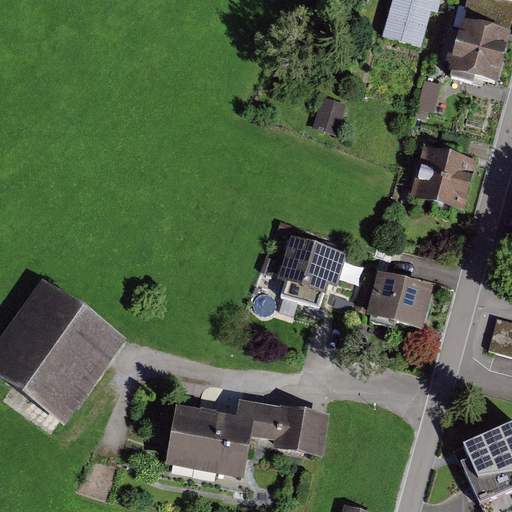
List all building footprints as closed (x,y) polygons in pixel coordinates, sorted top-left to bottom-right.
[(394,0),(384,38),(423,49),(435,3),(442,5),(443,0),(394,0)] [(511,0),(469,0),(451,72),(499,85),(511,36),(510,35),(511,27),(511,0)] [(297,69),(309,73),(312,64),(300,60),(297,69)] [(443,87),(426,83),(418,111),(435,116),(443,87)] [(347,107),(323,99),(313,131),(337,139),(347,107)] [(478,164),(425,150),(412,200),(465,214),(478,164)] [(350,256),(292,238),(279,281),(287,283),(282,300),(322,313),(330,289),(339,292),(350,256)] [(435,290),(379,275),(368,318),(423,333),(435,290)] [(128,343),(43,282),(0,342),(0,381),(66,429),(128,343)] [(511,325),(498,322),(490,354),(511,359),(511,325)] [(237,419),(178,409),(168,467),(245,481),(252,439),(276,443),(274,453),(324,461),(332,417),(240,402),(237,419)] [(511,511),(511,428),(465,450),(470,461),(461,465),(482,511),(511,511)]
